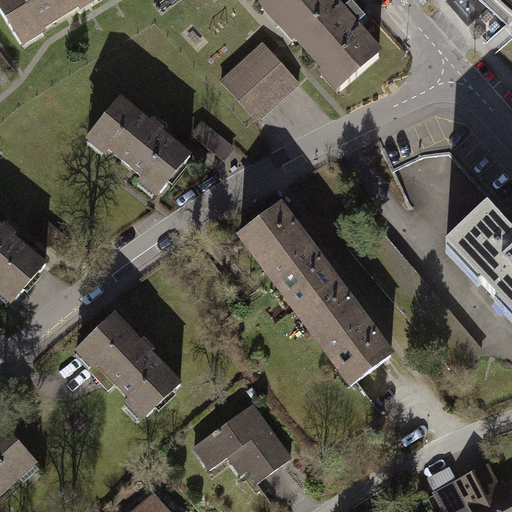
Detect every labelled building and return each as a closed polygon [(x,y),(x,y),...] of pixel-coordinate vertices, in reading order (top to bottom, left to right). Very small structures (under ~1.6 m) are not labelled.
[(0,0),(0,14),(23,51),(47,36),(44,32),(78,11),(81,15),(105,0),(0,0)] [(258,0),(263,5),(260,7),(295,47),(298,44),(324,74),(321,77),(338,97),(386,55),(361,27),(368,20),(354,4),(346,11),(336,0),(258,0)] [(301,84),(264,43),(221,81),(258,123),(301,84)] [(151,122),(122,98),(86,142),(106,158),(110,153),(143,179),(138,185),(158,201),(194,157),(165,133),(167,130),(153,119),(151,122)] [(236,146),(204,120),(191,135),(224,161),(236,146)] [(496,204),(511,187),(511,186),(451,122),(410,130),(382,143),(395,171),(423,158),(450,153),(496,204)] [(398,357),(285,205),(238,239),(351,392),(398,357)] [(511,229),(491,208),(449,248),(452,251),(449,254),(483,290),(485,287),(501,304),(498,306),(511,320),(511,229)] [(44,215),(31,230),(58,252),(71,237),(44,215)] [(486,351),(373,218),(344,242),(457,375),(486,351)] [(3,227),(0,224),(0,300),(11,310),(48,266),(15,238),(18,235),(5,224),(3,227)] [(143,343),(116,315),(75,354),(94,374),(97,370),(128,402),(124,405),(143,425),(184,386),(154,355),(159,350),(148,338),(143,343)] [(297,461),(254,400),(192,443),(215,477),(240,459),(260,487),(297,461)] [(0,501),(38,468),(0,424),(0,501)] [(472,511),(511,511),(511,488),(502,493),(488,462),(456,477),(472,511)] [(177,511),(162,494),(141,511),(177,511)]
